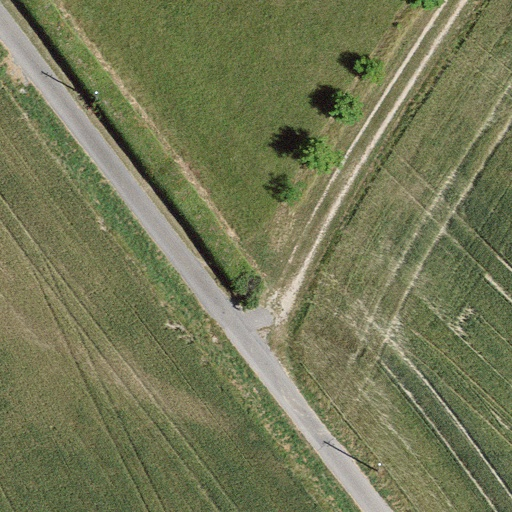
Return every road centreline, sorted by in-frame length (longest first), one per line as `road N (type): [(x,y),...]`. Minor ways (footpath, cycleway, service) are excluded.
road 1 (residential): [(0,26),(366,511)]
road 2 (track): [(475,0),(247,354)]
